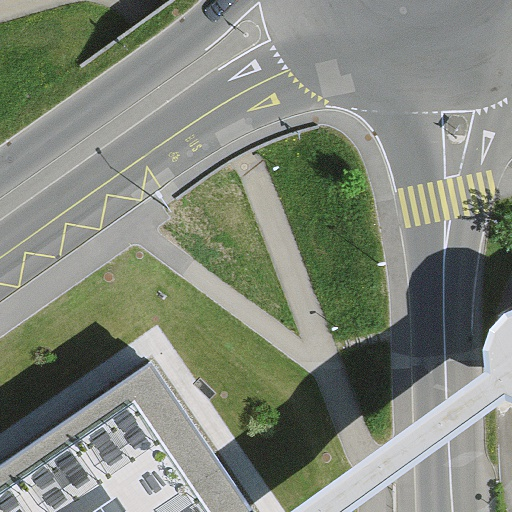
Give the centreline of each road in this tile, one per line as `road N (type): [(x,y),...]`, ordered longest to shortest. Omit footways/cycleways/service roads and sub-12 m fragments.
road 1 (unclassified): [(446,59),(449,511)]
road 2 (secondary): [(0,259),(219,105),(372,48)]
road 3 (secondary): [(232,0),(189,43),(0,169)]
